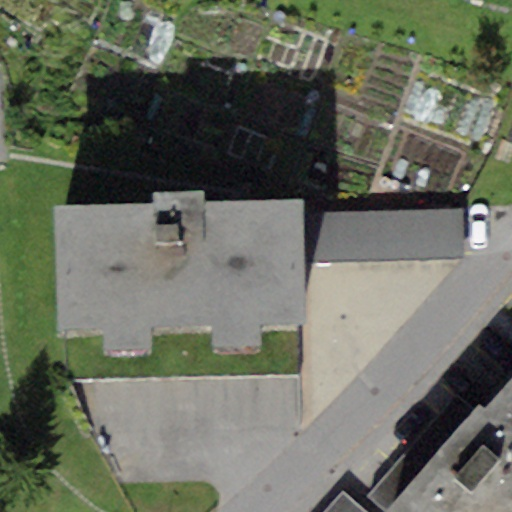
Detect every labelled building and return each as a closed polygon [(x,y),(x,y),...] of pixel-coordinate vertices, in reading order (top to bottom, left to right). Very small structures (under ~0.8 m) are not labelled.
[(211,344),(259,342),(259,322),(305,321),(304,264),(303,211),(303,200),(203,202),(202,191),(153,193),(154,203),(52,205),(54,325),(101,324),(102,349),(149,348),(149,324),(210,322),(211,344)] [(303,211),(304,264),(465,262),(464,209),(303,211)] [(511,511),(511,377),(484,412),(478,406),(473,411),(385,511),(384,511),(511,511)] [(368,497),(385,511),(473,411),(456,396),(368,497)] [(366,511),(342,490),(322,511),(366,511)]
